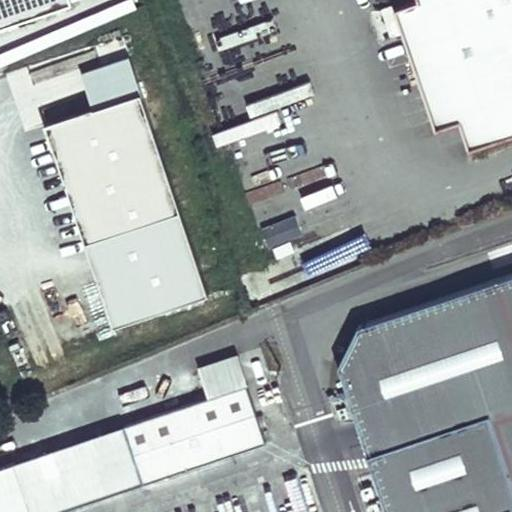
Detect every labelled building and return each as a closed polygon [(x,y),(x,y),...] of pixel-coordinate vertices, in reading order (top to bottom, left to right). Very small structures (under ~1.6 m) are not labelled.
[(467,119),(478,147),(511,134),(511,0),(418,0),(400,7),(444,127),(467,119)] [(113,78),(151,62),(137,28),(98,44),(113,78)] [(511,511),(511,279),(359,333),(340,372),(388,511),(511,511)] [(238,365),(200,377),(210,406),(248,393),(238,365)] [(142,494),(267,451),(248,393),(210,406),(122,436),(142,494)] [(89,511),(142,494),(122,436),(12,474),(25,511),(89,511)] [(0,478),(0,511),(25,511),(12,474),(0,478)]
